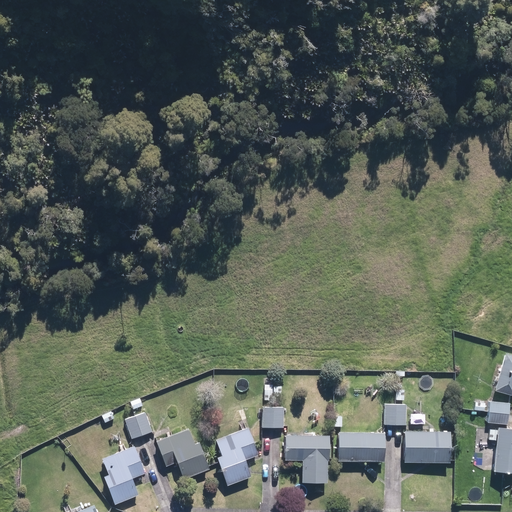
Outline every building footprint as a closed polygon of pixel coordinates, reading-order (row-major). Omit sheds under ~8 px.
[(511,353),(503,351),(492,388),(511,393),(511,353)] [(263,383),(263,398),(271,398),(271,383),(263,383)] [(280,394),(280,384),(272,385),(272,395),(280,394)] [(395,388),(394,398),(402,398),(403,388),(395,388)] [(393,400),(393,390),(383,391),(383,401),(393,400)] [(132,401),(135,409),(144,405),(141,397),(132,401)] [(486,409),(507,412),(508,401),(487,399),(486,409)] [(474,400),(473,408),(483,410),(484,401),(474,400)] [(393,423),(393,402),(383,402),(383,422),(393,423)] [(404,402),(393,402),(393,423),(404,423),(404,402)] [(271,426),(270,405),(260,404),(260,426),(271,426)] [(281,404),(270,405),(271,426),(282,426),(281,404)] [(507,412),(486,409),(485,421),(505,423),(507,412)] [(103,414),(107,422),(116,418),(113,410),(103,414)] [(143,410),(133,414),(140,433),(150,430),(143,410)] [(129,437),(140,433),(133,414),(123,417),(129,437)] [(332,415),(332,425),(341,425),(341,415),(332,415)] [(196,441),(190,426),(158,439),(168,465),(179,461),(186,478),(212,468),(200,440),(196,441)] [(511,426),(499,426),(499,429),(495,469),(511,470),(511,426)] [(229,485),(253,476),(247,460),(260,455),(250,427),(217,439),(223,455),(218,456),(229,485)] [(402,460),(447,461),(448,430),(402,429),(402,460)] [(336,459),(382,460),(383,431),(337,430),(336,459)] [(331,459),(331,434),(287,433),(287,458),(305,458),(304,481),(329,481),(329,459),(331,459)] [(117,502),(141,492),(134,477),(147,472),(136,443),(104,456),(110,472),(105,474),(117,502)] [(106,511),(100,511),(97,503),(74,511),(112,511),(112,510),(106,511)]
